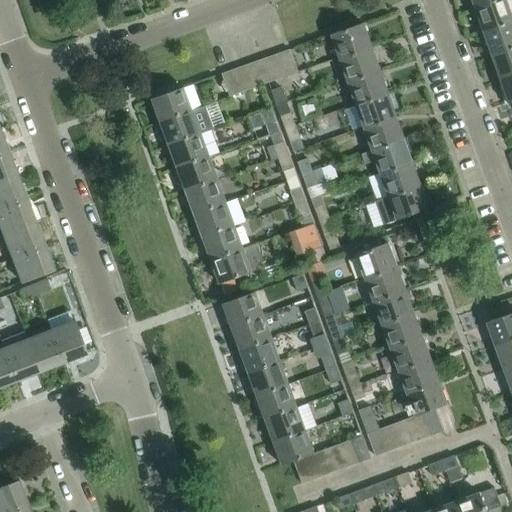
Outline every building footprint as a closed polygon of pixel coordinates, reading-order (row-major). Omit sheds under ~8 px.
[(470,0),(474,9),(499,0),(470,0)] [(511,17),(505,0),(499,0),(474,9),(482,32),(511,21),(511,17)] [(511,21),(482,32),(490,56),(511,48),(511,21)] [(330,34),(338,58),(370,47),(362,23),(330,34)] [(378,70),(370,47),(338,58),(347,81),(378,70)] [(511,48),(490,56),(499,80),(511,75),(511,48)] [(289,49),(278,53),(286,76),(297,72),(289,49)] [(286,76),(278,53),(266,57),(274,80),(286,76)] [(274,80),(266,57),(255,61),(263,84),(274,80)] [(263,84),(255,61),(243,66),(252,88),(262,85),(263,84)] [(252,88),(243,66),(232,70),(240,92),(247,90),(252,88)] [(240,92),(232,70),(221,74),(229,96),(240,92)] [(387,93),(378,70),(347,81),(355,104),(387,93)] [(511,75),(499,80),(507,104),(511,101),(511,75)] [(151,99),(160,122),(191,110),(183,87),(151,99)] [(270,91),(276,105),(286,102),(280,87),(270,91)] [(395,116),(387,93),(355,104),(363,127),(395,116)] [(294,125),(286,102),(276,105),(284,129),(294,125)] [(204,106),(191,110),(160,122),(168,145),(200,134),(200,133),(213,128),(204,106)] [(265,126),(275,122),(270,109),(260,112),(265,126)] [(403,139),(395,116),(363,127),(371,150),(403,139)] [(299,139),(294,125),(284,129),(289,142),(299,139)] [(0,154),(8,151),(0,129),(0,154)] [(208,157),(200,134),(168,145),(176,168),(208,157)] [(411,162),(403,139),(371,150),(361,154),(365,164),(375,160),(379,173),(411,162)] [(283,142),(267,147),(271,160),(277,158),(287,154),(283,142)] [(0,181),(18,175),(8,151),(0,154),(0,181)] [(292,168),(287,154),(277,158),(282,171),(292,168)] [(217,180),(208,157),(176,168),(185,191),(217,180)] [(296,162),(301,175),(311,171),(306,158),(296,162)] [(419,185),(411,162),(379,173),(387,196),(419,185)] [(311,172),(311,171),(301,175),(310,198),(330,191),(323,167),(311,172)] [(0,208),(27,198),(18,175),(0,181),(0,208)] [(225,202),(217,180),(185,191),(193,214),(225,202)] [(427,208),(419,185),(387,196),(396,220),(427,208)] [(304,200),(300,187),(289,191),(294,204),(304,200)] [(36,222),(27,198),(0,208),(0,224),(4,234),(36,222)] [(237,198),(225,202),(193,214),(201,237),(233,225),(245,221),(237,198)] [(309,214),(304,200),(294,204),(299,217),(309,214)] [(313,208),(318,221),(328,217),(324,204),(313,208)] [(333,230),(328,217),(318,221),(323,234),(333,230)] [(45,245),(36,222),(4,234),(13,258),(45,245)] [(242,248),(233,225),(201,237),(210,260),(242,248)] [(306,237),(311,250),(321,247),(316,233),(306,237)] [(355,254),(364,278),(395,266),(387,242),(355,254)] [(255,243),(242,248),(210,260),(219,284),(220,283),(232,279),(264,267),(255,243)] [(53,268),(45,245),(13,258),(22,280),(21,281),(22,282),(54,269),(54,268),(53,268)] [(404,289),(395,266),(364,278),(372,301),(404,289)] [(296,291),(300,301),(310,298),(301,274),(291,278),(296,291)] [(46,279),(33,284),(37,294),(50,289),(46,279)] [(232,279),(220,283),(224,295),(237,290),(232,279)] [(311,283),(315,295),(325,292),(320,279),(311,283)] [(37,294),(33,284),(19,290),(23,300),(37,294)] [(316,295),(324,318),(334,315),(330,305),(337,302),(338,303),(343,301),(339,288),(326,293),(325,292),(316,295)] [(412,312),(404,289),(372,301),(380,324),(412,312)] [(222,304),(230,327),(262,315),(254,292),(222,304)] [(318,321),(310,298),(300,301),(303,311),(308,324),(318,321)] [(421,335),(412,312),(380,324),(389,347),(421,335)] [(511,312),(486,322),(494,346),(511,339),(511,312)] [(271,338),(262,315),(230,327),(239,350),(271,338)] [(342,337),(334,315),(324,318),(332,341),(342,337)] [(87,353),(74,321),(50,330),(63,363),(87,353)] [(323,334),(318,321),(308,324),(308,325),(303,327),(308,340),(323,334)] [(63,363),(50,330),(27,339),(40,372),(63,363)] [(429,358),(421,335),(389,347),(397,370),(429,358)] [(279,361),(271,338),(239,350),(247,373),(279,361)] [(333,341),(341,364),(351,361),(342,338),(333,341)] [(40,372),(27,339),(3,348),(16,381),(40,372)] [(511,365),(511,339),(494,346),(503,369),(511,365)] [(0,387),(16,381),(3,348),(0,349),(0,387)] [(320,357),(325,370),(335,367),(330,354),(320,357)] [(438,381),(429,358),(397,370),(406,393),(438,381)] [(288,384),(279,361),(247,373),(256,396),(288,384)] [(341,364),(350,388),(360,384),(351,361),(341,364)] [(511,391),(511,365),(503,369),(511,392),(511,391)] [(340,379),(335,367),(325,370),(330,383),(340,379)] [(446,404),(438,381),(406,393),(414,416),(423,413),(434,409),(446,404)] [(296,407),(288,384),(256,396),(264,419),(296,407)] [(354,400),(357,410),(368,406),(360,384),(350,388),(354,400)] [(347,399),(337,403),(342,416),(352,412),(347,399)] [(369,406),(368,406),(368,407),(358,410),(366,434),(378,430),(369,406)] [(305,430),(296,407),(264,419),(273,442),(305,430)] [(442,431),(434,409),(423,413),(431,435),(442,431)] [(431,435),(423,413),(414,416),(411,417),(420,439),(431,435)] [(420,439),(411,417),(400,421),(408,443),(420,439)] [(408,443),(400,421),(389,425),(397,448),(408,443)] [(397,448),(389,425),(378,430),(386,452),(397,448)] [(313,453),(305,430),(273,442),(282,465),(293,461),(304,457),(313,453)] [(386,452),(378,430),(366,434),(374,456),(386,452)] [(361,436),(349,440),(357,463),(369,458),(361,436)] [(357,463),(349,440),(338,444),(346,467),(357,463)] [(346,467),(338,444),(327,449),(335,471),(346,467)] [(335,471),(327,449),(315,453),(324,475),(335,471)] [(324,475),(315,453),(313,453),(304,457),(313,479),(324,475)] [(453,455),(440,460),(444,471),(457,466),(453,455)] [(313,479),(304,457),(293,461),(301,484),(313,479)] [(444,471),(440,460),(427,465),(431,475),(444,471)] [(394,477),(398,487),(411,483),(407,472),(394,477)] [(394,477),(371,485),(375,496),(398,487),(394,477)] [(1,488),(0,487),(0,511),(8,511),(28,505),(19,481),(1,488)] [(375,496),(371,485),(348,494),(352,504),(375,496)] [(494,487),(455,501),(459,511),(485,511),(486,511),(501,506),(494,487)] [(352,504),(348,494),(335,499),(339,509),(352,504)] [(459,511),(455,501),(432,510),(433,511),(459,511)]
